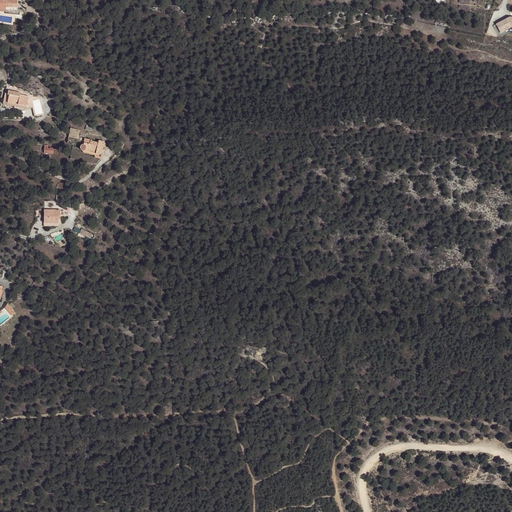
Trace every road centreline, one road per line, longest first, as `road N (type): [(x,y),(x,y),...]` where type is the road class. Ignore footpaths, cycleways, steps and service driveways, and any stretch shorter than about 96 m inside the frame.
road 1 (track): [(511,460),(493,444),(382,445),(361,468),(366,511)]
road 2 (track): [(511,414),(410,415),(375,421),(349,441)]
